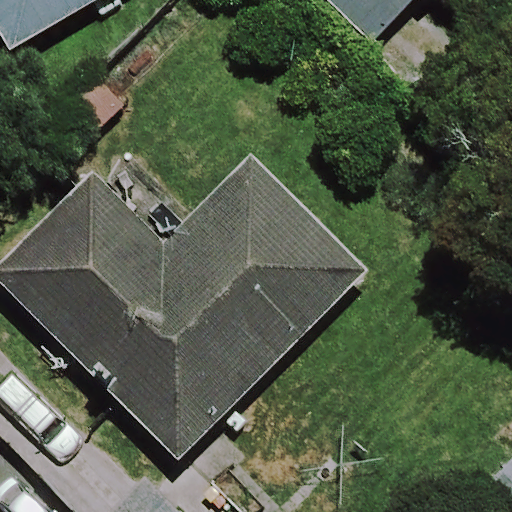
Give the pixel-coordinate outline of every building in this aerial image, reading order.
[(0,0),(0,59),(5,68),(119,0),(0,0)] [(511,0),(308,0),(370,62),(432,0),(447,0),(489,41),(511,18),(511,0)] [(76,66),(6,123),(52,179),(122,121),(76,66)] [(364,287),(255,176),(161,268),(91,197),(0,285),(0,300),(171,476),(364,287)] [(180,511),(156,486),(129,511),(180,511)]
